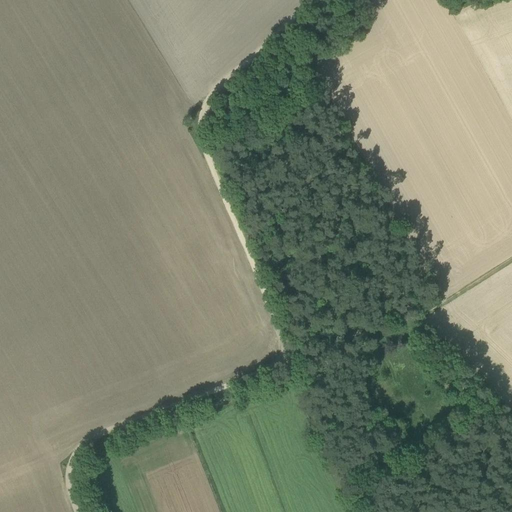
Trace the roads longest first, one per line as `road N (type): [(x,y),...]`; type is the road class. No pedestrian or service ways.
road 1 (track): [(318,0),(210,100),(202,132),(280,325),(280,361),(99,436),(70,468),(77,511)]
road 2 (track): [(280,361),(441,303)]
